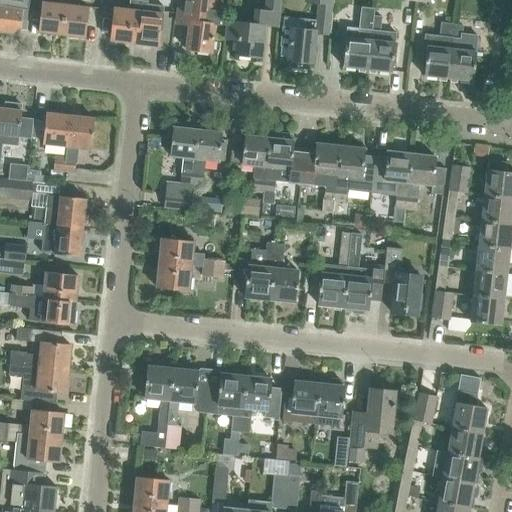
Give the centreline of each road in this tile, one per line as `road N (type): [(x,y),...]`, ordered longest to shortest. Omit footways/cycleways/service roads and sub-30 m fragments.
road 1 (residential): [(511,365),(111,324)]
road 2 (residential): [(511,123),(138,85)]
road 3 (residential): [(111,324),(138,85)]
road 4 (residential): [(93,511),(111,324)]
road 5 (residential): [(138,85),(0,70)]
